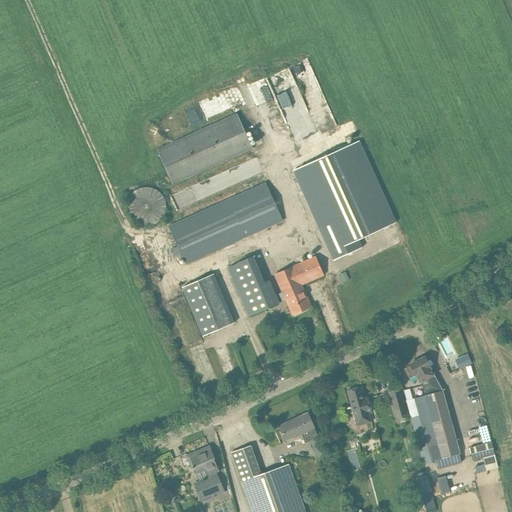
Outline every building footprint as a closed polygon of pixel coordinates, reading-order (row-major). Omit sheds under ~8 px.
[(250,149),(235,115),(159,149),(174,183),(250,149)] [(334,260),(362,248),(358,239),(395,223),(358,141),(294,170),(334,260)] [(283,221),(266,183),(169,227),(186,265),(283,221)] [(166,210),(166,207),(166,203),(165,200),(163,197),(161,194),(159,192),(156,190),(153,188),(150,188),(146,187),(143,188),(140,189),(137,190),(134,192),(132,194),(130,196),(130,197),(129,199),(128,200),(127,203),(127,207),(127,210),(128,214),(130,217),(132,219),(134,222),(137,224),(140,225),(143,226),(146,226),(150,226),(153,225),(156,224),(159,222),(161,219),(163,217),(165,214),(166,210)] [(311,307),(307,298),(301,285),(323,275),(315,257),(275,274),(289,306),(293,315),(311,307)] [(269,298),(251,259),(227,270),(248,317),(278,303),(274,296),(269,298)] [(346,273),(339,276),(342,283),(349,280),(346,273)] [(234,323),(213,274),(182,287),(203,336),(234,323)] [(229,353),(216,357),(224,380),(236,376),(229,353)] [(467,355),(460,358),(464,367),(470,364),(467,355)] [(410,365),(404,369),(410,379),(416,375),(420,382),(425,392),(426,395),(416,398),(415,398),(423,428),(415,430),(424,464),(441,459),(443,467),(461,462),(458,454),(459,454),(442,391),(443,391),(435,376),(433,377),(432,375),(434,375),(430,368),(424,356),(416,361),(410,364),(410,365)] [(364,399),(361,387),(347,390),(357,425),(370,422),(368,412),(372,411),(368,398),(364,399)] [(400,389),(389,392),(391,399),(395,412),(405,409),(402,396),(400,389)] [(288,425),(287,422),(279,426),(283,435),(285,441),(301,434),(305,443),(318,437),(312,422),(307,413),(307,414),(291,421),(292,424),(288,425)] [(328,452),(322,438),(311,443),(317,457),(328,452)] [(493,455),(490,442),(469,447),(472,460),(493,455)] [(305,511),(301,501),(288,464),(261,474),(250,445),(231,452),(234,462),(252,511),(305,511)] [(186,455),(191,468),(194,467),(197,473),(200,481),(195,484),(202,500),(224,491),(215,472),(218,471),(213,459),(214,458),(209,446),(186,455)] [(429,474),(419,476),(423,493),(432,491),(429,474)] [(437,478),(442,494),(450,492),(445,476),(437,478)]
